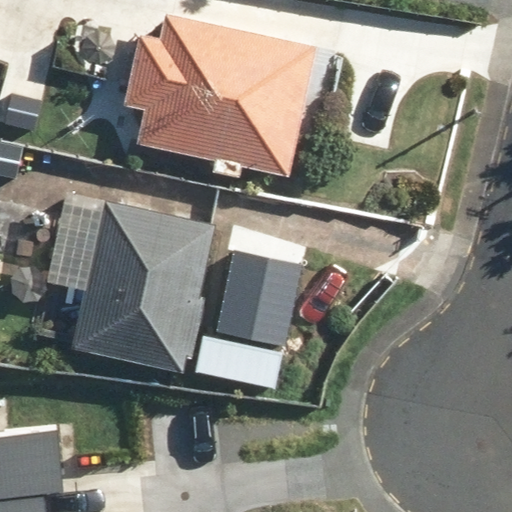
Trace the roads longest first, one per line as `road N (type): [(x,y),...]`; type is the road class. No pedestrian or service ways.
road 1 (residential): [(470,423),(351,471),(176,497),(177,511)]
road 2 (residential): [(511,251),(470,423)]
